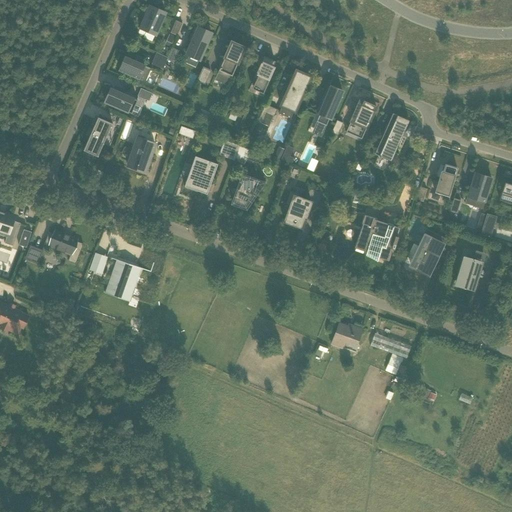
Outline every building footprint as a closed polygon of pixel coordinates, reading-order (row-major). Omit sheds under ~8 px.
[(165,13),(156,9),(150,6),(140,28),(146,31),(156,35),(165,13)] [(176,21),(171,33),(177,36),(182,24),(176,21)] [(186,55),(199,60),(211,33),(200,28),(197,35),(195,35),(186,55)] [(169,34),(165,44),(171,46),(175,37),(169,34)] [(217,73),(231,79),(244,48),(231,42),(217,73)] [(172,48),(167,60),(173,63),(179,51),(172,48)] [(157,53),(152,64),(166,70),(167,67),(165,64),(168,58),(157,53)] [(263,94),(274,69),(275,68),(272,67),(275,62),(263,56),(258,69),(256,75),(258,76),(252,89),(263,94)] [(125,57),(119,70),(146,82),(151,69),(125,57)] [(203,68),(198,81),(205,84),(211,71),(203,68)] [(296,71),(292,80),(281,105),(282,106),(279,114),(290,120),(294,112),(310,77),(299,72),(296,71)] [(328,118),(330,119),(342,91),(331,86),(319,114),(320,114),(316,122),(325,126),(328,118)] [(137,96),(149,101),(153,93),(141,88),(137,96)] [(137,100),(126,95),(110,89),(104,102),(131,113),(137,100)] [(361,139),(366,129),(376,106),(360,100),(360,102),(358,105),(351,121),(346,132),(361,139)] [(265,104),(257,123),(264,126),(267,120),(272,122),(277,110),(265,104)] [(388,124),(381,140),(385,142),(379,157),(391,161),(409,121),(397,115),(392,126),(388,124)] [(98,117),(83,150),(98,157),(112,123),(98,117)] [(343,124),(337,122),(337,121),(337,120),(331,133),(338,136),(343,124)] [(192,138),(195,131),(181,126),(178,134),(192,138)] [(217,126),(213,133),(219,135),(222,128),(217,126)] [(170,129),(167,135),(173,137),(176,131),(170,129)] [(128,166),(145,172),(155,144),(137,138),(128,166)] [(235,159),(239,146),(240,145),(224,139),(219,155),(235,160),(235,159)] [(239,146),(235,159),(244,165),(252,150),(239,146)] [(184,186),(207,194),(218,164),(195,156),(184,186)] [(441,171),(435,192),(448,196),(457,168),(445,164),(443,171),(441,171)] [(491,179),(476,174),(475,173),(475,175),(468,196),(475,198),(474,199),(484,202),(491,179)] [(237,189),(232,203),(242,206),(241,208),(249,211),(253,200),(251,199),(263,182),(242,175),(240,183),(241,184),(238,189),(237,189)] [(511,184),(505,183),(500,198),(511,201),(511,184)] [(420,187),(416,200),(423,202),(427,189),(420,187)] [(286,204),(290,205),(284,222),(300,227),(310,200),(298,196),(299,194),(290,191),(286,204)] [(389,194),(386,200),(392,203),(395,196),(389,194)] [(454,199),(450,211),(457,213),(461,201),(454,199)] [(0,236),(7,239),(5,245),(13,248),(21,226),(14,223),(16,219),(0,212),(0,236)] [(487,213),(480,234),(490,237),(491,235),(492,235),(495,226),(494,226),(497,216),(487,213)] [(364,251),(365,252),(364,255),(377,262),(378,258),(388,261),(391,253),(392,249),(394,250),(398,237),(396,236),(400,228),(393,225),(374,219),(374,217),(364,214),(361,223),(362,224),(359,235),(354,248),(364,251)] [(26,247),(31,232),(24,229),(19,245),(26,247)] [(49,247),(48,247),(70,256),(68,261),(75,263),(83,244),(77,241),(77,239),(55,231),(54,234),(49,232),(44,245),(49,247)] [(427,231),(410,265),(428,274),(444,240),(427,231)] [(107,256),(116,260),(105,293),(130,302),(141,268),(151,272),(155,261),(154,260),(150,271),(141,268),(117,259),(108,256),(111,246),(111,245),(107,256)] [(42,253),(30,248),(25,259),(37,264),(42,253)] [(457,284),(473,289),(481,263),(465,258),(457,284)] [(90,270),(101,274),(103,268),(92,264),(90,270)] [(65,296),(61,305),(72,309),(75,300),(65,296)] [(9,303),(7,306),(0,301),(0,327),(17,335),(20,328),(23,330),(29,316),(14,309),(16,306),(9,303)] [(42,313),(39,320),(46,323),(47,323),(48,323),(51,316),(42,313)] [(357,344),(362,329),(352,326),(352,328),(339,323),(331,344),(343,348),(345,340),(357,344)] [(327,353),(317,349),(315,355),(325,359),(327,353)] [(399,374),(397,373),(401,362),(391,357),(388,364),(385,370),(385,371),(395,375),(396,374),(398,376),(399,374)] [(423,387),(420,394),(427,398),(430,391),(423,387)] [(63,454),(67,447),(63,445),(59,452),(58,452),(55,457),(60,459),(62,454),(63,454)]
